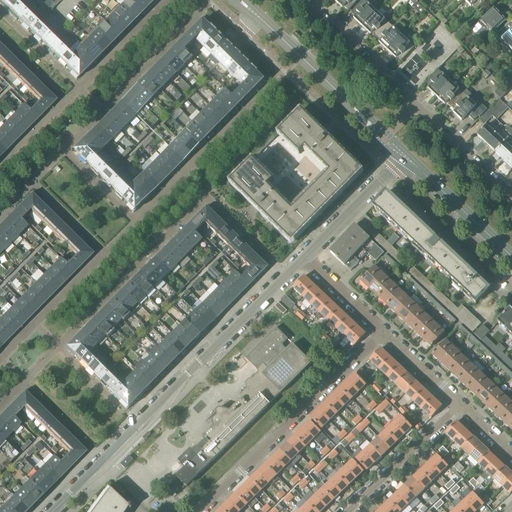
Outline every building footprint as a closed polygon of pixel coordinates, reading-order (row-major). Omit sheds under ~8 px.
[(28,33),(29,31),(32,33),(34,36),(33,38),(39,44),(40,45),(41,43),(46,48),(45,50),(52,57),(54,55),(56,57),(59,60),(57,62),(64,69),(66,67),(68,69),(71,72),(69,74),(76,81),(101,55),(103,57),(108,51),(106,50),(109,47),(111,49),(116,43),(114,42),(117,39),(119,40),(124,35),(122,34),(125,31),(127,32),(132,27),(130,25),(133,23),(135,24),(140,19),(138,17),(141,14),(143,16),(158,0),(0,0),(0,5),(16,21),(17,19),(22,24),(21,26),(28,33)] [(334,0),(334,1),(342,9),(344,7),(348,11),(358,0),(334,0)] [(353,19),(362,27),(376,12),(363,0),(362,0),(350,13),(355,17),(353,19)] [(463,0),(475,12),(486,0),(463,0)] [(473,37),(479,43),(485,37),(487,39),(505,21),(499,14),(499,11),(497,9),(495,9),(494,9),(480,22),(478,24),(482,28),(473,37)] [(372,33),(376,37),(389,24),(376,12),(362,27),(370,35),(372,33)] [(201,18),(177,43),(185,52),(186,52),(196,41),(195,41),(209,26),(201,18)] [(501,39),(511,50),(511,51),(511,23),(511,22),(499,33),(503,37),(501,39)] [(378,43),(387,51),(401,36),(389,24),(376,37),(380,41),(378,43)] [(211,28),(209,26),(195,41),(196,41),(202,48),(216,33),(217,32),(212,27),(211,28)] [(219,36),(216,33),(202,48),(209,54),(224,39),(220,35),(219,36)] [(401,36),(387,51),(395,59),(397,57),(401,61),(414,48),(401,36)] [(209,54),(219,65),(233,50),(232,49),(233,48),(228,43),(227,44),(224,41),(225,40),(224,39),(209,54)] [(173,47),(169,51),(184,67),(193,59),(186,52),(185,52),(177,43),(176,44),(178,46),(175,49),(173,47)] [(0,64),(5,69),(14,60),(16,58),(9,51),(7,53),(2,48),(0,50),(0,64)] [(475,48),(473,50),(471,52),(474,56),(479,52),(475,48)] [(219,65),(230,75),(245,59),(244,59),(243,60),(240,57),(241,56),(236,51),(235,52),(233,50),(219,65)] [(165,55),(161,60),(176,75),(184,67),(169,51),(168,52),(170,54),(167,57),(165,55)] [(230,75),(237,82),(248,71),(251,67),(248,65),(249,64),(245,59),(230,75)] [(17,80),(26,71),(27,69),(21,63),(19,64),(14,60),(5,69),(17,80)] [(157,63),(153,68),(168,83),(176,75),(161,60),(160,60),(162,62),(159,65),(157,63)] [(237,82),(243,88),(244,89),(258,74),(256,73),(257,72),(252,67),(251,68),(251,67),(248,71),(237,82)] [(149,71),(145,76),(160,92),(168,83),(153,68),(152,68),(154,70),(151,73),(149,71)] [(427,89),(436,97),(450,82),(437,70),(425,83),(429,88),(427,89)] [(28,92),(37,83),(39,81),(32,74),(31,76),(26,71),(17,80),(28,92)] [(243,88),(233,98),(232,98),(241,107),(266,82),(258,74),(244,89),(243,88)] [(141,79),(137,84),(152,100),(160,92),(145,76),(144,76),(146,78),(143,81),(141,79)] [(446,104),(450,107),(463,94),(450,82),(436,97),(444,105),(446,104)] [(40,103),(50,92),(44,86),(42,87),(37,83),(28,92),(39,102),(40,103)] [(138,86),(130,94),(144,108),(152,100),(137,84),(136,85),(138,86)] [(497,95),(500,99),(506,93),(504,90),(500,88),(500,87),(497,90),(497,95)] [(226,91),(217,100),(233,115),(238,111),(236,109),(239,106),(241,108),(241,107),(232,98),(233,98),(226,91)] [(31,110),(39,118),(58,99),(50,92),(40,103),(39,102),(31,110)] [(130,94),(122,102),(136,116),(144,108),(130,94)] [(463,94),(450,107),(454,111),(453,113),(461,121),(476,106),(463,94)] [(504,96),(500,101),(504,105),(508,100),(504,96)] [(217,100),(209,108),(225,123),(230,119),(228,117),(231,114),(233,116),(233,115),(217,100)] [(499,100),(495,104),(504,113),(508,109),(499,100)] [(122,102),(114,110),(128,124),(136,116),(122,102)] [(495,104),(491,108),(500,117),(504,113),(495,104)] [(15,114),(29,128),(39,118),(31,110),(30,112),(23,105),(15,114)] [(209,108),(201,116),(217,131),(222,127),(220,125),(223,122),(225,124),(225,123),(209,108)] [(500,117),(491,108),(488,112),(492,117),(497,121),(500,117)] [(114,110),(106,118),(120,132),(128,124),(114,110)] [(300,112),(275,137),(253,160),(230,183),(251,204),(259,211),(258,211),(291,244),(310,225),(362,172),(329,140),(328,140),(321,133),(300,112)] [(492,117),(488,112),(479,121),(484,125),(492,117)] [(7,122),(21,136),(29,128),(15,114),(7,122)] [(201,116),(193,124),(209,140),(214,135),(212,133),(215,130),(217,132),(217,131),(201,116)] [(106,118),(98,126),(112,140),(120,132),(106,118)] [(0,128),(0,131),(13,144),(21,136),(7,122),(0,128)] [(193,124),(185,132),(201,148),(206,143),(204,141),(207,138),(209,140),(193,124)] [(482,141),(486,144),(495,134),(492,131),(491,130),(486,126),(487,126),(486,125),(477,136),(478,137),(482,141)] [(98,126),(90,134),(104,148),(112,140),(98,126)] [(0,147),(5,152),(13,144),(0,131),(0,147)] [(494,152),(495,153),(504,142),(500,138),(502,136),(498,131),(495,134),(486,144),(489,148),(489,147),(494,151),(494,152)] [(185,132),(177,140),(191,154),(199,147),(201,148),(185,132)] [(90,134),(82,142),(95,155),(96,156),(104,148),(90,134)] [(177,140),(169,148),(183,162),(191,154),(177,140)] [(79,158),(85,165),(95,155),(82,142),(74,151),(80,157),(79,158)] [(500,158),(503,161),(511,151),(511,149),(510,148),(509,147),(508,147),(504,142),(495,153),(496,154),(496,153),(500,158)] [(169,148),(161,156),(175,170),(183,162),(169,148)] [(511,168),(511,169),(511,151),(503,161),(507,164),(511,168)] [(91,170),(97,177),(107,167),(96,156),(95,155),(85,165),(86,165),(87,163),(92,168),(91,170)] [(161,156),(153,164),(167,179),(175,170),(161,156)] [(153,164),(145,173),(159,187),(167,179),(153,164)] [(103,182),(109,188),(119,179),(107,167),(97,177),(98,177),(99,175),(104,180),(103,182)] [(145,173),(137,181),(151,195),(159,187),(145,173)] [(115,194),(121,200),(131,191),(129,189),(119,179),(109,188),(110,189),(111,187),(116,192),(115,194)] [(129,189),(131,191),(143,203),(151,195),(137,181),(129,189)] [(131,191),(121,200),(122,201),(124,199),(129,204),(127,206),(134,213),(143,203),(131,191)] [(33,192),(13,213),(21,220),(23,218),(27,222),(30,220),(26,215),(30,211),(29,211),(40,200),(33,192)] [(439,243),(435,239),(424,229),(425,229),(424,229),(423,227),(422,227),(414,219),(413,218),(413,219),(410,216),(410,215),(401,207),(402,207),(401,207),(396,203),(397,202),(396,202),(388,194),(387,194),(386,193),(373,206),(385,217),(383,219),(386,221),(387,220),(398,230),(397,232),(398,233),(400,231),(422,253),(421,254),(422,256),(425,259),(427,257),(449,278),(448,280),(449,282),(451,280),(462,290),(460,292),(463,294),(464,293),(476,303),(488,290),(487,289),(487,288),(478,280),(473,275),(474,275),(473,275),(465,267),(464,267),(461,264),(461,263),(461,264),(452,256),(452,255),(450,254),(450,253),(441,245),(442,245),(441,245),(440,244),(440,243),(439,243)] [(41,200),(40,200),(29,211),(30,211),(41,222),(52,211),(45,205),(44,207),(39,202),(41,200)] [(198,231),(201,228),(205,224),(216,213),(208,205),(188,226),(196,233),(198,231)] [(41,222),(53,234),(64,223),(57,216),(55,218),(51,213),(52,212),(52,211),(41,222)] [(13,213),(4,221),(19,235),(27,227),(21,220),(13,213)] [(217,235),(227,224),(221,218),(219,219),(214,215),(216,213),(205,224),(217,235)] [(361,219),(361,220),(369,228),(373,224),(365,216),(364,216),(365,217),(361,220),(361,219)] [(369,228),(361,220),(360,220),(361,220),(358,224),(357,223),(357,224),(366,232),(369,228)] [(4,221),(0,225),(0,232),(11,243),(19,235),(4,221)] [(53,234),(64,245),(75,234),(69,228),(67,230),(62,225),(64,223),(53,234)] [(228,247),(239,236),(233,229),(231,231),(226,226),(228,225),(227,224),(217,235),(228,247)] [(373,224),(369,228),(366,232),(407,271),(412,266),(374,231),(377,228),(373,224)] [(180,234),(195,248),(203,240),(196,233),(188,226),(180,234)] [(355,226),(346,235),(367,254),(375,245),(369,240),(369,239),(355,226)] [(392,235),(384,227),(378,234),(386,241),(392,235)] [(0,232),(0,248),(3,251),(11,243),(0,232)] [(64,245),(75,256),(76,257),(87,246),(80,239),(79,241),(74,236),(76,235),(75,234),(64,245)] [(172,242),(187,256),(195,248),(180,234),(172,242)] [(346,235),(338,244),(358,263),(367,254),(346,235)] [(240,258),(251,247),(244,241),(243,243),(238,238),(240,236),(239,236),(228,247),(240,258)] [(164,250),(179,264),(187,256),(172,242),(164,250)] [(358,263),(338,244),(330,252),(350,272),(358,263)] [(379,249),(375,245),(367,254),(371,258),(379,249)] [(75,256),(66,265),(74,273),(94,253),(87,246),(76,257),(75,256)] [(251,269),(262,258),(256,252),(254,254),(249,249),(251,248),(251,247),(240,258),(251,269)] [(384,253),(379,249),(371,258),(375,261),(384,253)] [(157,258),(171,272),(179,264),(164,250),(157,258)] [(383,257),(391,266),(394,263),(385,255),(383,257)] [(149,266),(163,280),(171,272),(157,258),(149,266)] [(242,278),(250,286),(270,266),(262,258),(251,269),(242,278)] [(60,259),(51,268),(66,282),(74,273),(66,265),(60,259)] [(391,266),(400,274),(403,271),(394,263),(391,266)] [(141,273),(155,287),(163,280),(149,266),(146,268),(145,267),(140,272),(141,273)] [(360,281),(369,290),(383,275),(374,267),(363,279),(362,278),(361,280),(362,280),(360,281)] [(51,268),(43,276),(58,290),(66,282),(51,268)] [(409,273),(453,314),(458,310),(414,268),(409,273)] [(400,274),(409,282),(412,279),(403,271),(400,274)] [(227,280),(241,294),(250,286),(242,278),(235,272),(227,280)] [(132,280),(133,282),(147,296),(155,287),(141,273),(138,276),(137,275),(132,280)] [(369,290),(378,298),(391,283),(383,275),(369,290)] [(43,276),(35,284),(50,298),(58,290),(43,276)] [(293,288),(302,297),(313,286),(307,280),(305,278),(303,277),(293,288)] [(409,282),(418,290),(420,287),(412,279),(409,282)] [(219,289),(233,303),(241,294),(227,280),(219,289)] [(125,290),(139,304),(147,296),(133,282),(130,284),(129,283),(124,289),(125,290)] [(378,298),(386,306),(400,292),(391,283),(378,298)] [(35,284),(27,292),(42,306),(50,298),(35,284)] [(302,297),(311,305),(321,294),(318,291),(313,286),(302,297)] [(418,290),(426,299),(429,296),(420,287),(418,290)] [(211,297),(225,311),(233,303),(219,289),(211,297)] [(116,297),(117,298),(133,314),(140,307),(138,305),(139,304),(125,290),(122,293),(121,291),(116,297)] [(27,292),(19,300),(34,314),(42,306),(27,292)] [(386,306),(395,314),(409,300),(400,292),(386,306)] [(311,305),(319,313),(330,302),(324,297),(321,294),(311,305)] [(285,296),(280,300),(290,310),(295,305),(285,296)] [(426,299),(435,307),(438,304),(429,296),(426,299)] [(203,305),(217,319),(225,311),(211,297),(203,305)] [(109,306),(125,322),(133,314),(117,298),(114,301),(113,300),(108,305),(109,306)] [(19,300),(11,308),(26,322),(34,314),(19,300)] [(395,314),(404,323),(417,308),(409,300),(395,314)] [(328,321),(338,310),(335,307),(330,302),(319,313),(328,321)] [(435,307),(444,315),(447,312),(438,304),(435,307)] [(195,313),(209,327),(217,319),(203,305),(195,313)] [(101,314),(115,328),(122,321),(124,323),(125,322),(109,306),(106,309),(105,308),(100,313),(101,314)] [(11,308),(3,316),(18,330),(26,322),(11,308)] [(404,323),(413,331),(426,316),(417,308),(404,323)] [(456,318),(460,321),(468,313),(464,309),(456,318)] [(328,321),(336,329),(347,318),(344,315),(338,310),(328,321)] [(511,311),(510,310),(497,323),(507,333),(506,334),(508,336),(509,335),(511,337),(511,311)] [(447,312),(444,315),(453,324),(456,321),(447,312)] [(192,316),(206,330),(209,327),(195,313),(192,316)] [(460,321),(464,325),(472,317),(468,313),(460,321)] [(93,322),(109,338),(116,332),(114,330),(115,328),(101,314),(98,317),(97,316),(92,321),(93,322)] [(3,316),(0,319),(0,328),(10,338),(18,330),(3,316)] [(180,328),(194,342),(203,333),(206,330),(192,316),(189,319),(180,328)] [(413,331),(422,339),(435,325),(426,316),(413,331)] [(464,325),(468,329),(476,320),(472,317),(464,325)] [(340,338),(342,340),(355,326),(350,321),(347,318),(336,329),(343,336),(340,338)] [(476,320),(468,329),(472,333),(480,324),(476,320)] [(84,331),(99,345),(106,337),(108,339),(109,338),(93,322),(84,331)] [(435,325),(422,339),(430,348),(432,346),(433,345),(444,333),(435,325)] [(467,336),(469,334),(460,325),(458,328),(467,336)] [(355,326),(342,340),(344,341),(346,339),(354,346),(365,335),(363,334),(364,334),(361,332),(355,326)] [(511,362),(502,354),(496,347),(485,337),(489,332),(488,332),(482,327),(483,326),(482,326),(481,326),(482,327),(474,334),(511,370),(511,362)] [(0,328),(0,344),(2,346),(10,338),(0,328)] [(173,336),(187,350),(188,348),(189,350),(194,345),(193,344),(194,342),(180,328),(173,336)] [(257,346),(245,358),(258,372),(250,380),(249,380),(245,384),(246,389),(240,395),(241,399),(232,408),(228,407),(225,410),(219,408),(215,412),(216,416),(212,420),(213,427),(203,437),(203,440),(204,440),(206,441),(206,440),(210,444),(201,452),(211,462),(262,412),(262,411),(279,394),(280,394),(282,393),(281,392),(309,364),(309,365),(311,364),(292,345),(290,346),(291,347),(286,351),(281,346),(287,340),(276,328),(263,340),(264,342),(259,347),(257,346)] [(75,340),(82,347),(90,354),(99,345),(84,331),(75,340)] [(475,345),(478,342),(469,334),(467,336),(475,345)] [(165,343),(180,357),(181,356),(182,357),(187,352),(186,351),(187,350),(173,336),(165,343)] [(66,350),(73,357),(82,347),(75,340),(66,350)] [(431,355),(440,364),(454,349),(445,341),(431,355)] [(484,353),(487,350),(478,342),(475,345),(484,353)] [(158,350),(172,364),(174,363),(175,364),(180,359),(179,358),(180,357),(165,343),(158,350)] [(499,344),(496,347),(502,354),(505,350),(499,344)] [(73,357),(80,364),(90,354),(82,347),(73,357)] [(149,355),(151,357),(166,371),(167,370),(168,371),(173,366),(171,365),(172,364),(158,350),(156,348),(149,355)] [(369,360),(379,369),(389,358),(383,353),(381,351),(380,349),(369,360)] [(440,364),(449,372),(463,358),(454,349),(440,364)] [(493,361),(495,359),(487,350),(484,353),(493,361)] [(80,364),(87,370),(97,360),(90,354),(80,364)] [(144,365),(158,379),(159,377),(161,378),(165,374),(164,372),(166,371),(151,357),(144,365)] [(379,369),(387,377),(398,366),(389,358),(379,369)] [(449,372),(458,380),(472,366),(463,358),(449,372)] [(501,369),(504,367),(495,359),(493,361),(501,369)] [(87,370),(94,377),(103,367),(97,360),(87,370)] [(135,369),(137,371),(151,385),(152,385),(153,386),(158,381),(157,380),(158,379),(144,365),(142,363),(135,369)] [(387,377),(396,386),(406,374),(401,369),(398,366),(387,377)] [(458,380),(466,389),(481,374),(472,366),(458,380)] [(94,377),(100,383),(110,373),(103,367),(94,377)] [(510,378),(511,375),(511,374),(504,367),(501,369),(510,378)] [(130,379),(144,393),(151,385),(137,371),(130,379)] [(100,383),(107,390),(116,380),(110,373),(100,383)] [(355,374),(347,382),(358,393),(365,385),(355,374)] [(396,386),(404,394),(415,383),(406,374),(396,386)] [(466,389),(475,397),(489,382),(481,374),(466,389)] [(122,387),(129,394),(136,401),(144,393),(130,379),(123,386),(122,387)] [(107,390),(113,396),(122,387),(123,386),(116,380),(107,390)] [(340,389),(351,400),(358,393),(347,382),(340,389)] [(475,397),(484,405),(498,391),(489,382),(475,397)] [(404,394),(413,402),(424,391),(415,383),(404,394)] [(113,396),(120,403),(129,394),(122,387),(113,396)] [(340,389),(332,397),(343,407),(351,400),(340,389)] [(26,390),(8,409),(16,416),(20,420),(23,417),(19,413),(23,409),(23,408),(33,397),(26,390)] [(413,402),(421,409),(432,398),(426,393),(424,391),(413,402)] [(484,405),(493,413),(507,399),(498,391),(484,405)] [(129,394),(120,403),(127,410),(136,401),(129,394)] [(34,398),(33,397),(23,408),(23,409),(34,420),(45,409),(39,403),(37,404),(32,400),(34,398)] [(332,397),(325,404),(339,418),(343,415),(339,411),(343,407),(332,397)] [(432,398),(421,409),(431,419),(441,407),(440,406),(438,404),(432,398)] [(493,413),(502,422),(511,410),(511,403),(507,399),(493,413)] [(385,400),(377,408),(381,412),(389,404),(385,400)] [(325,404),(318,411),(328,422),(333,417),(336,421),(339,418),(325,404)] [(8,409),(0,416),(0,421),(12,433),(20,424),(14,418),(16,416),(8,409)] [(34,420),(46,431),(57,420),(50,414),(49,416),(44,411),(46,409),(45,409),(34,420)] [(511,410),(502,422),(510,430),(511,428),(511,410)] [(328,422),(318,411),(310,419),(321,430),(328,422)] [(401,417),(393,424),(404,435),(411,428),(401,417)] [(46,431),(58,443),(68,432),(62,426),(60,427),(56,423),(57,421),(57,420),(46,431)] [(0,421),(0,437),(4,441),(12,433),(0,421)] [(309,422),(301,430),(312,440),(320,432),(309,422)] [(445,434),(453,442),(465,430),(456,422),(445,434)] [(359,426),(355,430),(359,434),(363,429),(366,426),(362,423),(359,426)] [(393,424),(386,431),(396,442),(404,435),(393,424)] [(312,440),(301,430),(294,437),(305,447),(312,440)] [(351,434),(347,437),(352,441),(359,434),(355,430),(351,434)] [(453,442),(461,449),(473,437),(465,430),(453,442)] [(386,431),(378,439),(389,450),(396,442),(386,431)] [(58,443),(69,454),(80,443),(74,437),(72,439),(67,434),(69,432),(68,432),(58,443)] [(287,444),(298,454),(305,447),(294,437),(287,444)] [(461,449),(470,458),(481,445),(473,437),(461,449)] [(378,439),(371,446),(381,457),(389,450),(378,439)] [(69,454),(61,461),(69,469),(87,450),(80,443),(69,454)] [(287,444),(280,451),(290,462),(298,454),(287,444)] [(368,449),(363,453),(374,464),(381,457),(371,446),(368,444),(366,446),(368,449)] [(470,458),(478,465),(490,453),(481,445),(470,458)] [(280,451),(272,458),(278,464),(283,469),(288,464),(290,462),(280,451)] [(334,458),(330,453),(327,457),(323,461),(327,465),(331,460),(331,461),(334,458)] [(374,464),(363,453),(355,460),(366,471),(374,464)] [(478,465),(486,473),(498,461),(490,453),(478,465)] [(436,455),(428,463),(440,475),(448,467),(436,455)] [(128,456),(120,464),(120,465),(124,469),(133,460),(128,456)] [(53,457),(45,465),(59,479),(69,469),(61,461),(60,463),(53,457)] [(272,458),(265,465),(278,479),(286,472),(283,469),(278,464),(272,458)] [(352,461),(344,468),(355,479),(363,472),(352,461)] [(486,473),(493,480),(505,468),(498,461),(486,473)] [(428,463),(420,470),(432,482),(440,475),(428,463)] [(45,465),(37,473),(51,487),(59,479),(45,465)] [(265,465),(258,472),(271,486),(278,479),(265,465)] [(341,465),(334,472),(348,486),(355,479),(344,468),(341,465)] [(493,480),(501,487),(511,476),(511,474),(505,468),(493,480)] [(420,470),(413,478),(424,490),(432,482),(420,470)] [(258,472),(250,480),(261,491),(263,493),(271,486),(258,472)] [(327,479),(330,482),(340,493),(348,486),(334,472),(327,479)] [(37,473),(29,481),(43,495),(51,487),(37,473)] [(511,476),(501,487),(510,495),(511,492),(511,476)] [(185,487),(177,478),(168,487),(177,495),(185,487)] [(413,478),(404,486),(416,498),(424,490),(413,478)] [(293,479),(285,486),(289,490),(297,483),(293,479)] [(250,480),(243,487),(253,498),(261,491),(250,480)] [(29,481),(21,489),(37,505),(41,501),(39,499),(43,495),(29,481)] [(321,483),(318,486),(333,501),(340,493),(330,482),(325,487),(321,483)] [(285,486),(278,493),(282,497),(289,490),(285,486)] [(316,496),(315,497),(325,508),(333,501),(318,486),(312,492),(316,496)] [(404,486),(396,494),(408,506),(416,498),(404,486)] [(473,491),(478,496),(483,490),(479,486),(474,489),(473,491)] [(243,487),(236,495),(246,505),(248,507),(249,508),(256,501),(253,498),(243,487)] [(120,511),(125,507),(125,506),(106,488),(106,489),(107,490),(91,511),(120,511)] [(21,489),(13,498),(27,511),(29,511),(33,509),(31,507),(34,504),(36,506),(37,505),(21,489)] [(294,490),(286,497),(290,501),(297,494),(294,490)] [(282,497),(278,493),(270,501),(274,505),(282,497)] [(472,493),(464,501),(473,511),(476,511),(484,505),(472,493)] [(396,494),(388,501),(398,511),(400,511),(408,506),(396,494)] [(236,495),(228,501),(238,511),(239,511),(246,505),(236,495)] [(303,501),(307,504),(314,511),(320,511),(325,508),(315,497),(313,499),(309,495),(303,501)] [(5,506),(11,511),(27,511),(13,498),(12,498),(10,496),(3,504),(5,506)] [(238,511),(228,501),(221,509),(223,511),(238,511)] [(398,511),(388,501),(380,509),(382,511),(398,511)] [(473,511),(464,501),(456,509),(458,511),(473,511)]
